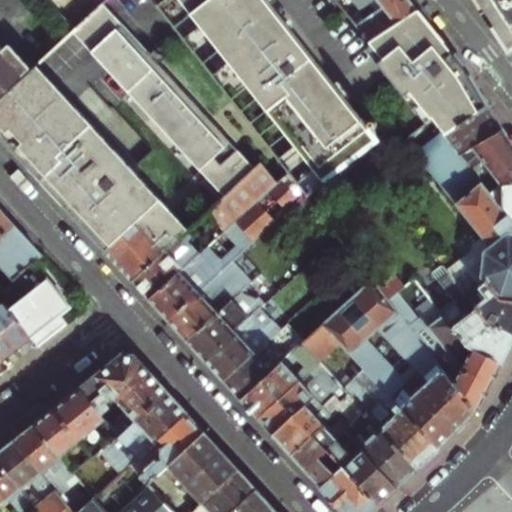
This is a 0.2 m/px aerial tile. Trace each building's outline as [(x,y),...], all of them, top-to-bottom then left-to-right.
[(181,0),(320,188),(325,185),(326,187),(377,149),(370,138),(377,132),(371,125),(364,130),(345,106),(350,101),(338,85),(333,89),(282,22),(288,18),(282,11),(277,15),(265,0),(181,0)] [(343,0),(340,3),(353,21),(361,14),(371,6),(379,0),(343,0)] [(372,44),(418,11),(409,0),(379,0),(371,6),(377,13),(367,20),(361,14),(353,21),(372,44)] [(511,0),(468,0),(469,1),(470,0),(477,0),(511,50),(511,49),(511,0)] [(117,15),(106,2),(76,31),(224,199),(254,171),(248,164),(237,152),(227,140),(217,128),(203,112),(191,98),(177,81),(165,68),(162,64),(152,53),(141,41),(129,28),(117,15)] [(422,50),(439,38),(436,34),(426,21),(418,11),(372,44),(375,48),(370,52),(429,127),(435,122),(425,110),(452,92),(440,76),(422,50)] [(440,76),(459,63),(456,59),(444,44),(439,38),(422,50),(440,76)] [(0,98),(33,69),(11,46),(5,51),(0,45),(0,98)] [(452,92),(472,79),(466,71),(459,63),(440,76),(452,92)] [(158,207),(33,69),(0,98),(0,136),(75,218),(106,253),(158,207)] [(445,136),(491,108),(483,96),(472,79),(452,92),(425,110),(435,122),(445,136)] [(473,149),(478,155),(509,137),(500,123),(491,108),(445,136),(460,155),(461,156),(473,149)] [(471,252),(447,271),(481,315),(499,302),(511,302),(511,219),(485,186),(461,156),(460,155),(445,136),(419,157),(482,236),(471,245),(471,252)] [(502,186),(511,185),(511,141),(509,137),(478,155),(484,163),(481,166),(484,171),(488,168),(496,178),(502,186)] [(261,165),(254,171),(224,199),(208,214),(225,232),(237,222),(256,242),(306,193),(289,172),(276,184),(261,165)] [(511,219),(511,185),(502,186),(496,178),(485,186),(511,219)] [(184,235),(158,207),(106,253),(122,270),(133,282),(184,235)] [(3,214),(0,209),(0,241),(15,227),(3,214)] [(201,255),(150,301),(161,312),(170,322),(234,263),(256,242),(237,222),(225,232),(238,246),(228,255),(215,242),(201,255)] [(24,236),(15,227),(0,241),(0,268),(13,283),(36,262),(42,256),(24,236)] [(184,235),(133,282),(144,294),(150,301),(201,255),(189,242),(198,234),(193,228),(184,235)] [(49,279),(36,262),(13,283),(11,285),(22,301),(10,310),(32,340),(56,321),(72,309),(49,279)] [(234,263),(170,322),(182,335),(188,342),(243,291),(253,283),(234,263)] [(453,298),(439,308),(470,347),(502,365),(511,348),(511,346),(511,333),(481,315),(447,271),(443,266),(433,273),(453,298)] [(395,271),(377,285),(387,298),(399,289),(405,284),(395,271)] [(374,280),(324,325),(342,344),(366,370),(440,450),(457,433),(477,412),(387,298),(377,285),(374,280)] [(399,289),(387,298),(477,412),(478,411),(483,402),(492,385),(502,365),(470,347),(439,308),(435,303),(419,315),(399,289)] [(243,291),(188,342),(198,353),(206,362),(270,302),(263,295),(243,291)] [(270,302),(206,362),(217,374),(226,383),(286,327),(271,310),(278,303),(274,299),(270,302)] [(511,302),(499,302),(481,315),(511,333),(511,302)] [(32,340),(10,310),(5,304),(0,307),(0,355),(5,362),(18,352),(33,341),(32,340)] [(286,327),(226,383),(233,391),(241,400),(303,344),(307,340),(291,323),(286,327)] [(342,344),(324,325),(307,340),(303,344),(321,364),(342,344)] [(303,344),(241,400),(251,410),(259,420),(301,382),(313,371),(321,364),(303,344)] [(120,403),(151,374),(136,357),(129,356),(123,356),(98,376),(81,390),(103,417),(120,403)] [(321,364),(313,371),(329,387),(336,381),(332,376),(321,364)] [(332,376),(336,381),(419,470),(431,459),(440,450),(366,370),(355,380),(343,367),(332,376)] [(137,423),(169,394),(160,384),(151,374),(120,403),(126,411),(110,425),(120,436),(137,423)] [(336,381),(329,387),(316,399),(331,415),(335,419),(349,434),(366,452),(400,489),(411,478),(419,470),(336,381)] [(316,399),(301,382),(259,420),(267,429),(275,437),(308,407),(316,399)] [(103,417),(81,390),(66,402),(36,425),(69,467),(88,450),(81,442),(91,435),(95,441),(102,436),(97,430),(107,421),(103,417)] [(133,465),(188,414),(178,404),(169,394),(137,423),(120,436),(104,449),(125,472),(133,465)] [(308,407),(275,437),(285,448),(293,456),(335,419),(331,415),(322,423),(308,407)] [(150,483),(169,466),(205,433),(196,423),(188,414),(133,465),(150,483)] [(335,419),(293,456),(301,466),(307,472),(330,451),(340,441),(349,434),(335,419)] [(69,467),(36,425),(27,433),(16,442),(52,488),(65,479),(62,475),(70,468),(69,467)] [(203,504),(239,471),(223,453),(205,433),(169,466),(203,504)] [(340,441),(330,451),(381,507),(391,497),(400,489),(366,452),(357,460),(340,441)] [(52,488),(16,442),(5,450),(0,454),(0,462),(37,508),(56,493),(52,488)] [(330,451),(307,472),(344,511),(375,511),(381,507),(330,451)] [(32,511),(37,508),(0,462),(0,500),(4,506),(14,498),(24,511),(32,511)] [(175,511),(149,484),(150,483),(133,465),(125,472),(81,511),(175,511)] [(231,511),(237,507),(256,489),(248,480),(239,471),(203,504),(209,511),(231,511)] [(237,507),(241,511),(277,511),(256,489),(237,507)] [(71,511),(56,493),(37,508),(39,511),(71,511)]
